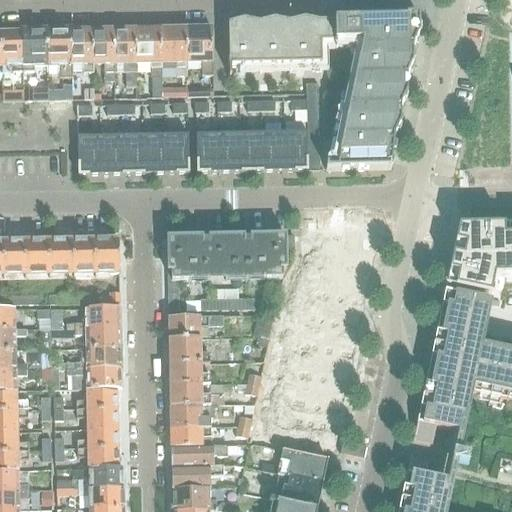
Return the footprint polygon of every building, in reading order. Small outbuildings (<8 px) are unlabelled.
[(326,167),(326,172),(391,171),(394,139),(401,125),(400,109),(407,95),(407,79),(413,65),(413,49),(419,35),(419,17),(344,19),(344,23),(319,24),(304,21),(289,25),(274,21),(259,25),(244,22),(228,26),(229,77),(231,77),(231,68),(322,66),(321,45),(363,44),(363,48),(362,48),(337,170),(328,170),(328,167),(326,167)] [(161,63),(162,63),(177,63),(177,77),(187,77),(186,63),(186,29),(161,30),(161,63)] [(186,29),(186,63),(202,62),(202,77),(213,77),(212,29),(186,29)] [(59,66),(60,77),(70,77),(70,65),(70,32),(71,32),(71,30),(46,31),(47,66),(59,66)] [(162,100),(161,63),(161,30),(134,31),(135,64),(151,63),(152,100),(162,100)] [(23,73),(33,73),(33,67),(47,66),(46,31),(22,31),(22,33),(23,73)] [(92,73),(92,64),(92,31),(71,32),(70,32),(70,65),(82,65),(82,73),(92,73)] [(104,82),(114,82),(114,64),(113,31),(92,31),(92,64),(103,64),(104,82)] [(114,64),(125,64),(125,82),(135,82),(135,64),(134,31),(113,31),(114,64)] [(23,73),(22,33),(1,33),(2,66),(13,66),(13,73),(23,73)] [(307,172),(319,172),(317,86),(305,86),(305,102),(305,112),(306,134),(307,172)] [(24,89),(24,103),(33,102),(33,88),(24,89)] [(84,102),(93,101),(93,89),(84,90),(84,102)] [(187,91),(169,91),(169,100),(187,100),(187,91)] [(213,91),(187,91),(187,100),(213,100),(213,91)] [(291,112),(305,112),(305,102),(291,102),(291,112)] [(247,113),(261,113),(260,103),(246,103),(247,113)] [(260,103),(261,113),(275,113),(274,103),(260,103)] [(195,115),(196,115),(209,114),(208,104),(194,105),(195,115)] [(217,114),(231,114),(231,104),(217,104),(217,114)] [(173,115),(187,115),(187,105),(173,105),(173,115)] [(120,107),(120,117),(135,116),(134,106),(120,107)] [(150,116),(164,116),(164,106),(150,106),(150,116)] [(106,117),(120,117),(120,107),(106,107),(106,117)] [(78,108),(78,118),(92,118),(92,108),(78,108)] [(263,173),(285,173),(284,134),(262,135),(263,173)] [(285,173),(307,173),(307,172),(306,134),(284,134),(285,173)] [(219,174),(241,174),(240,135),(218,136),(219,174)] [(241,174),(263,173),(262,135),(240,135),(241,174)] [(165,137),(166,175),(189,175),(188,136),(187,136),(165,137)] [(197,175),(219,174),(218,136),(196,136),(197,175)] [(123,176),(144,176),(144,137),(122,138),(123,176)] [(144,176),(166,175),(165,137),(144,137),(144,176)] [(100,138),(77,139),(78,164),(78,177),(101,177),(100,138)] [(101,177),(123,176),(122,138),(100,138),(101,177)] [(449,273),(446,287),(455,289),(491,296),(493,284),(495,276),(492,276),(494,267),(502,269),(503,277),(511,277),(511,237),(504,238),(504,227),(459,228),(449,273)] [(296,390),(290,420),(300,422),(310,424),(319,426),(328,428),(334,430),(335,430),(339,411),(332,410),(335,400),(341,401),(342,392),(345,383),(339,381),(341,371),(347,373),(351,354),(345,353),(347,343),(353,344),(357,326),(351,325),(353,314),(355,303),(361,304),(365,285),(359,284),(368,243),(362,236),(322,236),(322,251),(316,251),(316,269),(322,269),(321,276),(314,305),(308,334),(302,362),(296,390)] [(286,271),(286,251),(286,237),(251,238),(252,276),(263,276),(263,281),(282,281),(282,271),(286,271)] [(294,237),(286,237),(286,251),(294,251),(294,237)] [(210,277),(252,276),(251,238),(210,239),(210,277)] [(192,282),(192,277),(210,277),(210,239),(167,240),(168,281),(172,280),(172,282),(178,282),(192,282)] [(98,241),(87,241),(88,282),(103,281),(103,240),(98,241)] [(119,240),(103,240),(103,281),(120,281),(119,274),(119,241),(119,240)] [(56,241),(41,242),(42,283),(57,282),(56,241)] [(59,241),(56,241),(57,282),(73,282),(72,241),(59,241)] [(78,241),(72,241),(73,282),(88,282),(87,241),(78,241)] [(0,242),(0,283),(11,283),(10,242),(0,242)] [(20,242),(10,242),(11,283),(27,283),(26,242),(20,242)] [(39,242),(26,242),(27,283),(42,283),(41,242),(39,242)] [(178,292),(178,282),(172,282),(172,280),(168,281),(168,292),(178,292)] [(286,287),(283,299),(293,301),(296,289),(286,287)] [(168,303),(178,302),(178,292),(168,292),(168,303)] [(477,320),(481,302),(444,294),(440,313),(416,424),(453,432),(477,320)] [(114,296),(104,297),(104,306),(114,306),(114,296)] [(58,297),(47,297),(47,307),(58,307),(58,297)] [(68,297),(58,297),(58,307),(68,306),(68,297)] [(89,297),(78,297),(78,306),(89,306),(89,297)] [(99,297),(89,297),(89,306),(99,306),(99,297)] [(27,298),(17,298),(17,307),(27,307),(27,298)] [(37,298),(27,298),(27,307),(38,307),(37,298)] [(283,299),(281,311),(291,313),(293,301),(283,299)] [(214,312),(225,311),(224,301),(213,302),(214,312)] [(225,311),(236,311),(235,301),(224,301),(225,311)] [(236,311),(247,311),(246,301),(235,301),(236,311)] [(246,301),(247,311),(258,311),(257,301),(246,301)] [(169,313),(179,313),(178,302),(168,303),(169,313)] [(203,312),(214,312),(213,302),(202,302),(203,312)] [(67,326),(68,332),(121,331),(121,310),(85,311),(85,325),(67,326)] [(51,312),(51,321),(51,332),(63,332),(63,311),(51,312)] [(281,311),(278,323),(288,325),(291,313),(281,311)] [(0,332),(27,332),(27,326),(17,326),(16,312),(0,312),(0,332)] [(51,321),(51,312),(38,312),(38,321),(51,321)] [(200,328),(223,328),(223,318),(169,320),(169,342),(200,342),(200,328)] [(278,323),(276,335),(286,337),(288,325),(278,323)] [(85,337),(85,338),(86,351),(121,350),(121,331),(68,332),(63,332),(51,332),(51,338),(85,337)] [(0,352),(17,352),(17,338),(27,338),(27,332),(0,332),(0,352)] [(51,332),(41,332),(41,352),(52,351),(51,338),(51,332)] [(276,335),(273,347),(283,349),(286,337),(276,335)] [(210,366),(210,357),(200,356),(200,342),(169,342),(170,367),(200,366),(210,366)] [(273,347),(271,359),(281,361),(283,349),(273,347)] [(86,364),(67,365),(68,371),(122,370),(121,350),(86,351),(86,364)] [(52,351),(41,352),(42,371),(52,371),(52,365),(52,361),(52,351)] [(0,371),(28,371),(28,365),(18,365),(17,352),(0,352),(0,371)] [(511,511),(511,364),(479,358),(471,394),(511,402),(511,511)] [(271,359),(268,371),(278,373),(281,361),(271,359)] [(210,378),(201,376),(200,366),(170,367),(170,388),(201,387),(210,387),(210,378)] [(122,390),(122,370),(68,371),(68,377),(72,377),(73,391),(87,391),(118,390),(122,390)] [(0,391),(19,391),(18,377),(28,377),(28,371),(0,371),(0,391)] [(52,371),(42,371),(42,381),(52,381),(52,371)] [(60,371),(52,371),(52,381),(52,391),(60,391),(60,371)] [(268,371),(266,383),(276,385),(278,373),(268,371)] [(249,376),(246,386),(258,389),(260,379),(249,376)] [(266,383),(263,395),(273,397),(276,385),(266,383)] [(246,386),(244,396),(256,399),(258,389),(246,386)] [(211,407),(211,398),(201,397),(201,387),(170,388),(170,408),(201,407),(211,407)] [(77,411),(118,410),(118,390),(87,391),(87,402),(77,402),(77,411)] [(19,403),(18,392),(19,391),(0,391),(0,411),(29,411),(29,403),(19,403)] [(263,395),(261,406),(270,409),(273,397),(263,395)] [(41,410),(51,410),(50,398),(40,398),(41,410)] [(55,410),(65,410),(64,398),(54,398),(55,410)] [(261,406),(258,418),(268,421),(270,409),(261,406)] [(171,430),(211,429),(211,421),(202,420),(201,407),(170,408),(171,430)] [(41,422),(51,422),(51,410),(41,410),(41,422)] [(55,422),(65,422),(65,410),(55,410),(55,422)] [(88,431),(118,430),(118,410),(77,411),(77,419),(87,419),(88,431)] [(0,432),(19,432),(19,420),(29,419),(29,411),(0,411),(0,432)] [(258,418),(255,430),(264,432),(264,433),(265,433),(268,421),(258,418)] [(239,419),(237,429),(248,432),(251,422),(239,419)] [(300,422),(297,434),(307,436),(310,424),(300,422)] [(310,424),(307,436),(316,438),(319,426),(310,424)] [(319,426),(316,438),(325,440),(328,428),(319,426)] [(328,428),(325,440),(332,442),(334,430),(328,428)] [(202,449),(202,440),(212,439),(211,429),(171,430),(171,449),(202,449)] [(237,429),(235,439),(246,441),(248,432),(237,429)] [(78,451),(119,450),(118,430),(88,431),(88,442),(78,442),(78,451)] [(255,430),(252,445),(260,447),(262,436),(263,436),(264,433),(264,432),(255,430)] [(19,432),(0,432),(0,453),(30,453),(30,443),(20,444),(19,432)] [(273,439),(271,449),(279,451),(282,437),(274,435),(273,439)] [(262,436),(260,447),(271,449),(273,439),(263,436),(262,436)] [(282,437),(279,451),(282,451),(282,452),(287,453),(290,439),(282,437)] [(290,439),(287,453),(295,455),(298,441),(290,439)] [(42,453),(52,452),(52,440),(42,440),(42,453)] [(56,452),(66,452),(66,440),(56,440),(56,452)] [(298,441),(295,455),(303,456),(306,442),(298,441)] [(306,442),(303,456),(311,458),(314,444),(306,442)] [(314,444),(311,458),(319,460),(322,446),(314,444)] [(322,446),(319,460),(327,462),(330,448),(322,446)] [(172,470),(217,469),(217,464),(213,464),(213,457),(217,457),(217,459),(227,458),(227,448),(202,449),(171,449),(172,470)] [(89,471),(119,470),(119,450),(78,451),(78,459),(88,459),(89,471)] [(42,465),(52,465),(52,452),(42,453),(42,465)] [(56,465),(66,465),(66,452),(56,452),(56,465)] [(30,461),(30,453),(0,453),(0,472),(20,472),(20,461),(30,461)] [(294,455),(283,453),(280,468),(264,465),(262,473),(280,476),(323,485),(327,462),(294,455)] [(474,458),(458,454),(456,464),(471,468),(474,458)] [(172,492),(211,491),(211,479),(224,479),(224,469),(217,469),(172,470),(172,492)] [(74,491),(79,491),(125,490),(124,470),(119,470),(89,471),(89,481),(74,481),(74,491)] [(0,492),(21,492),(31,492),(30,486),(20,486),(20,472),(0,472),(0,492)] [(435,511),(442,482),(405,474),(397,511),(435,511)] [(280,476),(277,488),(284,490),(281,503),(317,511),(323,485),(280,476)] [(89,497),(89,511),(125,510),(125,490),(79,491),(74,491),(57,491),(57,497),(89,497)] [(211,503),(211,491),(172,492),(172,511),(216,511),(217,503),(211,503)] [(0,511),(21,511),(21,498),(31,498),(31,492),(21,492),(0,492),(0,511)] [(51,494),(41,494),(41,508),(51,508),(51,494)] [(232,511),(235,503),(219,503),(219,511),(232,511)] [(316,511),(317,511),(281,503),(279,503),(276,511),(316,511)]
